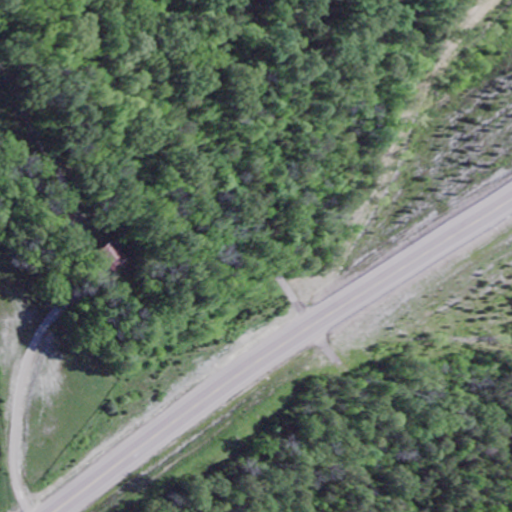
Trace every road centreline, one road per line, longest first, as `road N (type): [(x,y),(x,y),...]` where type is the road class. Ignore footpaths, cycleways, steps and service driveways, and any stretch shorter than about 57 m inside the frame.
road 1 (trunk): [(54,511),(511,183)]
road 2 (residential): [(0,94),(89,234)]
